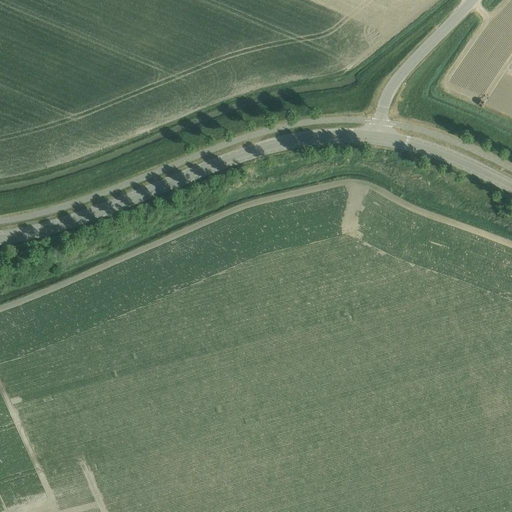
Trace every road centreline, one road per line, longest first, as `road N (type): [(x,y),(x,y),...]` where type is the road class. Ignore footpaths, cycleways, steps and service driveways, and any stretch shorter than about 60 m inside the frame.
road 1 (secondary): [(378,138),(334,136),(252,151),(61,224),(0,238)]
road 2 (unclassified): [(378,138),(382,106),(398,76),(473,0)]
road 3 (secondary): [(511,188),(440,153),(378,138)]
